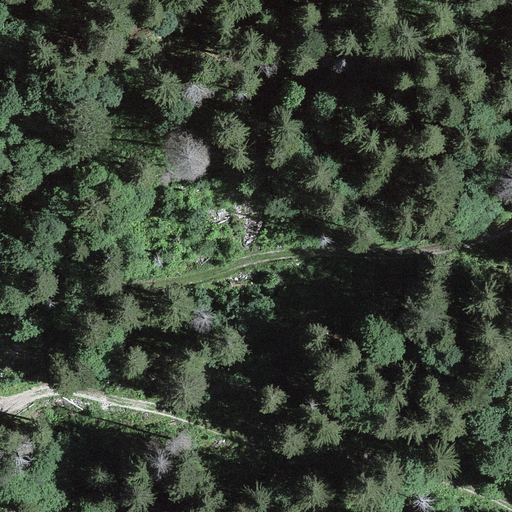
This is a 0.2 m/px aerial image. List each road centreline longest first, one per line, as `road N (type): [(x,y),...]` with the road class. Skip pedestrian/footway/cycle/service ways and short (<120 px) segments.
road 1 (track): [(0,353),(34,326),(243,261),(393,256),(511,223)]
road 2 (track): [(507,511),(463,488),(352,458),(278,454),(78,395),(0,405)]
